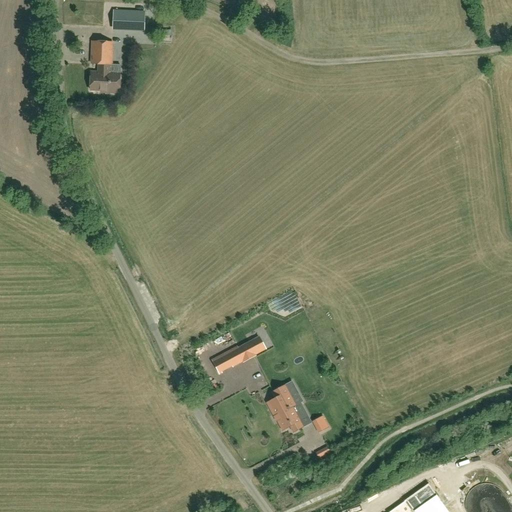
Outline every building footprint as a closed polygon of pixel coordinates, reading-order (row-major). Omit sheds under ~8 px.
[(113,27),(134,28),(135,12),(114,11),(113,27)] [(92,65),(99,65),(105,65),(110,65),(112,66),(113,44),(93,43),(92,65)] [(110,65),(105,65),(99,65),(99,74),(91,73),(91,91),(108,92),(108,93),(119,94),(120,75),(110,74),(110,65)] [(219,373),(221,372),(221,371),(232,365),(232,366),(238,363),(244,360),(244,361),(245,362),(250,359),(255,356),(254,355),(265,349),(259,338),(238,349),(238,348),(226,354),(213,361),(219,373)] [(294,432),(304,427),(298,416),(297,417),(292,407),(295,406),(285,386),(272,392),(276,399),(267,403),(274,417),(276,416),(283,431),(291,427),(294,432)] [(233,403),(247,437),(268,428),(254,394),(233,403)] [(209,409),(218,429),(229,424),(220,404),(209,409)] [(328,428),(326,424),(317,429),(319,433),(328,428)]
